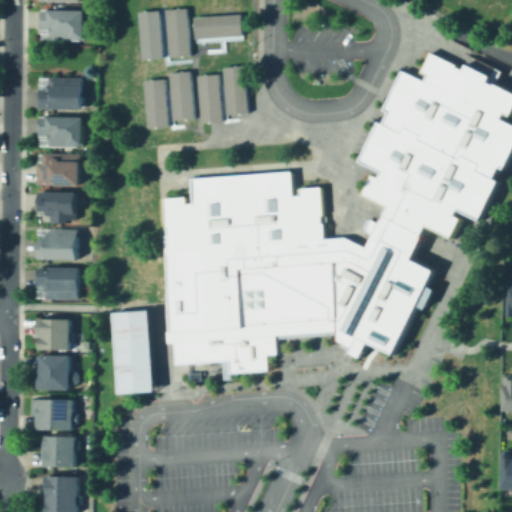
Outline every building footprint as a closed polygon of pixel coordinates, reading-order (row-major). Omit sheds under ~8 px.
[(83,3),(83,35),(51,35),(51,27),(49,27),(49,25),(39,25),(39,6),(49,6),(49,3),(83,3)] [(166,8),(188,6),(192,54),(171,56),(166,8)] [(136,10),(158,8),(162,56),(141,58),(136,10)] [(193,15),(194,36),(242,33),(241,12),(193,15)] [(164,197),(166,226),(167,226),(168,234),(166,234),(173,329),(174,341),(176,363),(222,359),(229,358),(230,371),(268,369),(266,353),(276,352),(275,337),(274,334),(336,329),(337,332),(338,339),(340,340),(344,342),(349,344),(352,345),(350,351),(360,356),(367,340),(374,343),(393,353),(417,304),(427,284),(434,269),(410,256),(425,224),(451,236),(461,217),(454,214),(457,208),(480,218),(498,179),(494,176),(500,165),(504,167),(511,150),(511,122),(501,117),(504,111),(511,114),(511,111),(511,90),(494,82),(493,83),(486,80),(488,74),(464,62),(461,68),(455,65),(456,63),(429,51),(420,71),(426,74),(423,79),(401,68),(381,108),(387,110),(381,122),(376,119),(357,160),(379,170),(377,175),(371,172),(361,193),(387,205),(382,216),(380,215),(377,221),(374,227),(371,233),(366,246),(345,236),(325,237),(323,222),(321,222),(321,221),(321,215),(320,214),(323,214),(321,185),(299,187),(299,194),(293,194),(291,170),(191,177),(193,202),(186,202),(185,195),(164,197)] [(222,66),(243,63),(248,111),(226,113),(222,66)] [(488,74),(493,66),(500,69),(494,82),(493,83),(486,80),(488,74)] [(168,71),(190,69),(195,117),(173,119),(168,71)] [(55,104),(40,104),(40,84),(48,84),(48,72),(83,72),(83,103),(55,103),(55,104)] [(196,74),(217,72),(222,119),(200,121),(196,74)] [(143,79),(164,77),(169,125),(147,127),(143,79)] [(82,130),(82,141),(51,141),(51,131),(39,131),(39,111),(47,111),(47,110),(82,110),(82,130)] [(41,179),(36,179),(36,158),(41,158),(41,149),(81,149),(81,179),(41,179)] [(78,185),(78,212),(68,212),(68,217),(51,217),(51,212),(48,212),(48,207),(36,207),(36,188),(48,188),(48,185),(78,185)] [(377,221),(370,217),(370,219),(366,217),(361,226),(365,228),(365,230),(371,233),(377,221)] [(44,256),(36,256),(36,236),(44,236),(44,231),(51,231),(51,224),(78,224),(78,256),(44,256)] [(80,262),(80,287),(78,287),(78,295),(47,295),(47,286),(44,286),(44,283),(37,283),(37,264),(44,264),(44,262),(80,262)] [(427,284),(434,287),(425,307),(417,304),(427,284)] [(113,312),(149,310),(154,392),(118,394),(113,312)] [(72,345),(38,345),(38,314),(72,314),(72,345)] [(275,337),(337,332),(336,329),(274,334),(275,337)] [(340,340),(338,344),(347,349),(349,344),(340,340)] [(69,349),(69,369),(78,369),(77,381),(69,381),(69,385),(38,385),(38,349),(69,349)] [(222,359),(223,378),(230,378),(230,371),(229,358),(222,359)] [(189,379),(188,371),(199,370),(200,378),(189,379)] [(504,375),(511,375),(511,413),(503,413),(504,375)] [(74,393),(74,410),(79,410),(79,423),(74,423),(74,426),(37,426),(37,411),(32,411),(32,393),(74,393)] [(77,461),(43,461),(43,432),(77,432),(77,461)] [(511,491),(503,491),(504,450),(511,450),(511,491)] [(76,471),(76,491),(82,491),(82,502),(76,502),(76,508),(45,508),(45,471),(76,471)]
